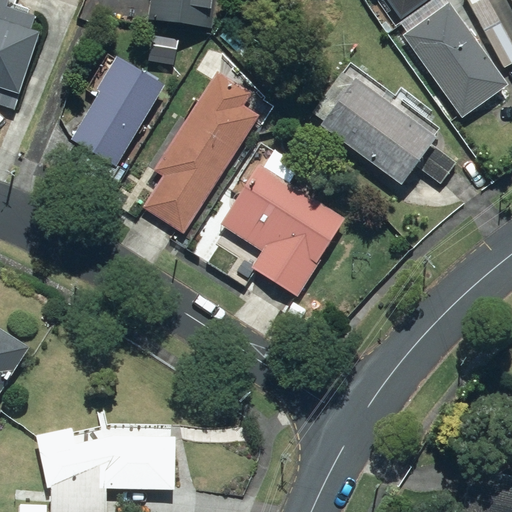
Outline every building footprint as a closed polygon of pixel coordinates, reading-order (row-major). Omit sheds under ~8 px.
[(18,0),(0,0),(0,108),(17,114),(43,35),(36,32),(41,16),(16,8),(18,0)] [(155,0),(152,22),(215,32),(219,0),(155,0)] [(384,0),(399,21),(428,0),(384,0)] [(511,32),(493,0),(468,0),(507,69),(511,66),(511,32)] [(511,84),(454,3),(407,37),(465,119),(511,85),(511,84)] [(168,85),(120,58),(73,140),(121,168),(168,85)] [(187,235),(264,117),(244,104),(251,94),(217,72),(156,166),(168,174),(146,209),(187,235)] [(359,76),(323,126),(406,186),(442,136),(359,76)] [(307,167),(278,148),(225,231),(262,254),(253,268),(300,297),(350,219),(296,185),(307,167)] [(0,400),(33,348),(0,326),(0,400)] [(75,427),(39,434),(48,485),(53,484),(51,511),(107,511),(108,487),(176,490),(178,438),(115,435),(78,444),(75,427)] [(511,511),(511,478),(493,474),(483,511),(511,511)]
